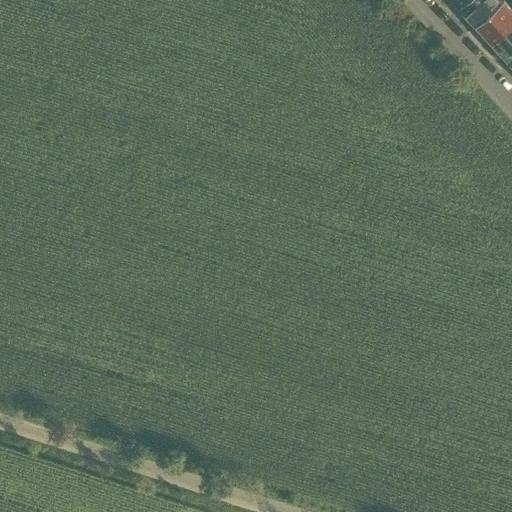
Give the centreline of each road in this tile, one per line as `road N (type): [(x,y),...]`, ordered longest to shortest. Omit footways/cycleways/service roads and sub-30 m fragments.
road 1 (residential): [(277,511),(0,421)]
road 2 (residential): [(511,94),(426,0)]
